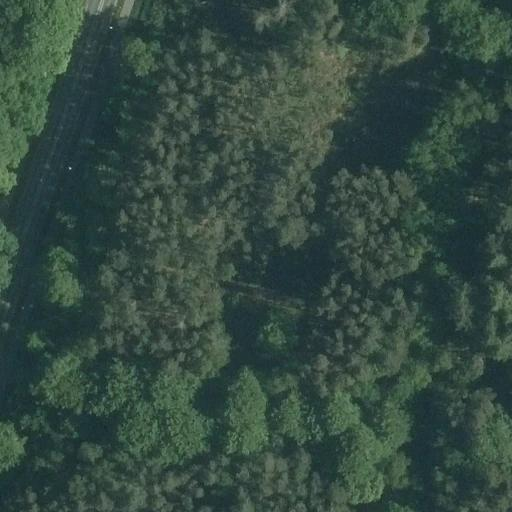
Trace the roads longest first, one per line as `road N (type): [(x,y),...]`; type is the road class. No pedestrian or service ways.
road 1 (track): [(511,443),(0,379)]
road 2 (primary): [(0,310),(103,0)]
